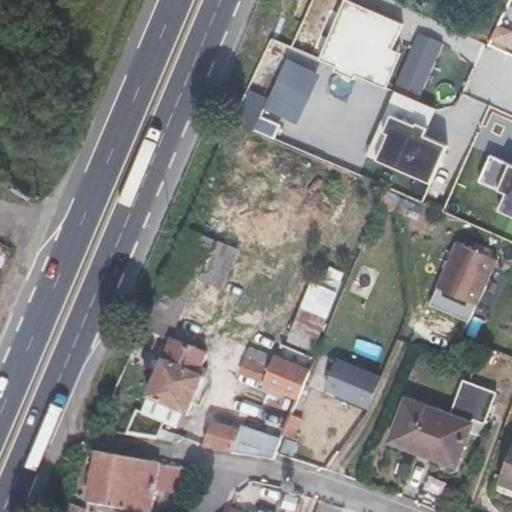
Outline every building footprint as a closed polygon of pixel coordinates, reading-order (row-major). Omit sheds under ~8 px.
[(46,142),(77,69),(30,42),(5,99),(33,115),(26,130),(46,142)] [(478,305),(497,260),(458,243),(439,288),(478,305)] [(145,331),(165,339),(170,327),(176,329),(197,280),(221,289),(232,263),(207,253),(204,259),(179,249),(145,331)] [(309,294),(283,359),(307,368),(333,303),(309,294)] [(224,366),(298,397),(310,369),(307,368),(283,359),(227,339),(221,352),(224,366)] [(146,400),(187,417),(208,369),(203,366),(208,355),(171,341),(146,400)] [(308,387),(334,398),(346,365),(320,355),(308,387)] [(406,398),(389,441),(456,467),(472,422),(484,427),(497,391),(462,378),(450,414),(406,398)] [(291,414),(282,437),(294,441),(303,420),(291,414)] [(273,459),(275,453),(280,442),(232,427),(231,430),(211,425),(204,448),(273,459)] [(511,449),(499,483),(511,487),(511,449)] [(162,463),(98,453),(89,503),(140,511),(153,511),(157,490),(169,492),(174,466),(162,463)]
